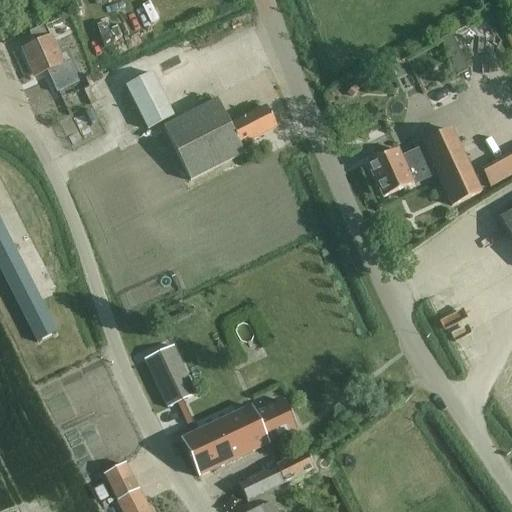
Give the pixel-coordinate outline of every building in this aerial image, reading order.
[(63,19),(54,24),(31,34),(36,45),(24,51),(36,78),(47,72),(55,88),(70,81),(62,66),(63,65),(51,39),(68,31),(63,19)] [(78,58),(70,62),(77,76),(85,72),(78,58)] [(152,75),(126,88),(148,131),(174,118),(152,75)] [(218,101),(164,129),(191,183),(245,155),(241,148),(277,130),(266,109),(231,127),(218,101)] [(93,113),(102,130),(113,125),(104,107),(93,113)] [(91,125),(97,122),(91,111),(85,114),(91,125)] [(398,151),(367,165),(383,200),(417,183),(415,179),(411,180),(409,175),(432,164),(452,207),(481,194),(452,132),(423,145),(424,148),(401,159),(398,151)] [(511,212),(499,220),(511,242),(511,212)] [(52,336),(31,295),(0,232),(0,276),(34,345),(52,336)] [(45,305),(59,333),(72,326),(58,298),(45,305)] [(174,349),(145,363),(167,410),(196,396),(174,349)] [(255,416),(269,445),(297,432),(295,427),(292,428),(289,421),(292,419),(284,403),(255,416)] [(199,478),(269,445),(255,416),(251,409),(236,416),(181,442),(199,478)] [(239,483),(248,501),(316,466),(307,449),(239,483)] [(176,511),(150,453),(127,463),(148,511),(176,511)] [(100,478),(114,504),(117,511),(144,511),(121,467),(100,478)]
